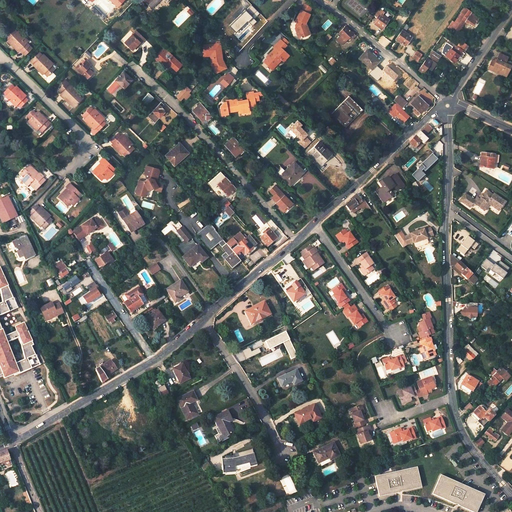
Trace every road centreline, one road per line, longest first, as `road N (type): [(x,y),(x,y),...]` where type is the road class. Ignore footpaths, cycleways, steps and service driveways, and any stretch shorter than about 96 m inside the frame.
road 1 (residential): [(451,398),(447,106)]
road 2 (residential): [(132,67),(296,241)]
road 3 (tertiary): [(447,106),(313,224)]
road 4 (residential): [(317,0),(447,106)]
road 5 (unknown): [(0,55),(90,140),(65,173)]
road 6 (tertiary): [(153,361),(12,442)]
road 7 (residential): [(285,457),(203,320)]
road 8 (residential): [(403,334),(393,341),(313,224)]
road 9 (residential): [(86,261),(153,361)]
